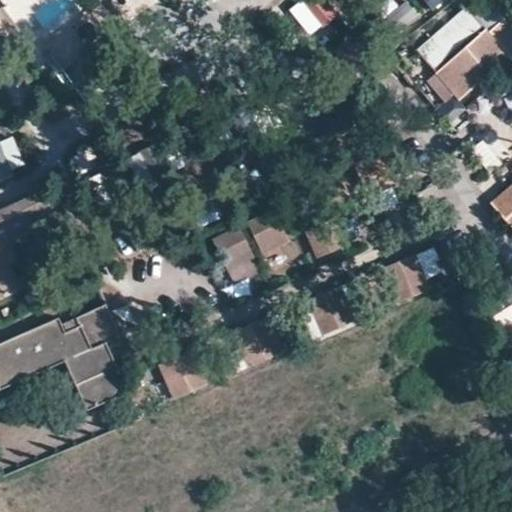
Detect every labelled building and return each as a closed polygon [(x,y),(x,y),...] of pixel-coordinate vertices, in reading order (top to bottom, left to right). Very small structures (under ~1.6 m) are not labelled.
[(320,0),(299,0),(325,24),(335,14),(320,0)] [(425,14),(415,3),(382,30),(392,41),(425,14)] [(436,74),(459,101),(507,58),(511,63),(511,15),(510,14),(487,34),(484,31),(436,74)] [(492,93),(511,109),(511,77),(508,74),(492,93)] [(481,123),(501,115),(493,93),(472,100),(481,123)] [(341,128),(345,132),(367,112),(355,99),(334,118),(330,114),(307,134),(318,147),(341,128)] [(4,128),(0,129),(0,159),(20,152),(16,140),(9,142),(4,128)] [(490,171),(511,159),(494,131),(473,143),(490,171)] [(0,240),(0,238),(9,234),(65,209),(52,181),(0,205),(0,295),(20,286),(7,256),(0,240)] [(511,184),(491,203),(511,228),(511,184)] [(271,206),(246,220),(264,251),(288,237),(271,206)] [(335,213),(306,227),(318,253),(347,239),(335,213)] [(238,224),(213,237),(230,268),(255,254),(238,224)] [(16,251),(9,234),(0,238),(0,240),(7,256),(16,251)] [(487,243),(470,253),(490,287),(507,277),(487,243)] [(416,250),(382,265),(397,299),(431,284),(416,250)] [(343,282),(309,298),(325,332),(359,316),(343,282)] [(511,285),(479,307),(488,319),(511,302),(511,285)] [(86,403),(126,384),(103,335),(117,329),(101,296),(72,310),(75,318),(62,324),(55,310),(0,335),(0,383),(62,354),(86,403)] [(125,331),(136,327),(129,306),(117,310),(125,331)] [(270,316),(235,331),(250,365),(285,350),(270,316)] [(195,350),(160,365),(175,399),(210,384),(195,350)]
